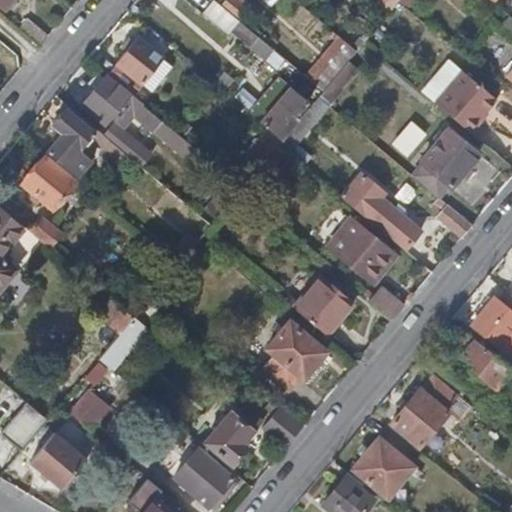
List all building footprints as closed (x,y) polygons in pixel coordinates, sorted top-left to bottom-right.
[(0,0),(0,6),(4,10),(12,0),(0,0)] [(240,21),(215,0),(214,0),(203,15),(229,34),(232,30),(251,46),(259,36),(245,25),(240,21)] [(228,0),(224,5),(241,19),(240,21),(245,25),(254,13),(248,9),(252,5),(246,0),(228,0)] [(511,37),(511,21),(508,18),(500,28),(511,37)] [(29,20),(21,31),(40,46),(49,36),(29,20)] [(259,36),(251,46),(265,57),(272,49),(259,36)] [(338,36),(304,76),(323,91),(338,73),(346,63),(355,51),(338,36)] [(110,72),(135,93),(142,83),(163,58),(138,38),(135,42),(126,52),(110,72)] [(121,48),(126,52),(135,42),(129,38),(121,48)] [(172,65),(163,58),(142,83),(152,91),(172,65)] [(347,81),(355,72),(346,63),(338,73),(347,81)] [(511,81),(502,91),(511,98),(511,65),(505,75),(511,81)] [(460,71),(433,103),(446,116),(469,135),(480,120),(478,119),(494,100),(460,71)] [(327,106),(347,81),(338,73),(323,91),(317,98),(327,106)] [(129,94),(107,75),(83,105),(106,123),(111,117),(114,119),(117,117),(118,118),(124,111),(126,113),(133,103),(127,98),(129,94)] [(271,79),(247,109),(282,139),(298,120),(295,117),(307,103),(288,86),(285,90),(271,79)] [(286,154),(327,106),(317,98),(310,106),(298,120),(282,139),(276,146),(286,154)] [(165,119),(145,102),(137,113),(157,129),(164,121),(165,119)] [(310,106),(307,103),(295,117),(298,120),(310,106)] [(93,131),(66,109),(54,124),(64,132),(49,151),(71,168),(87,148),(84,145),(93,131)] [(191,143),(164,121),(157,129),(185,151),(191,143)] [(391,143),(406,155),(425,133),(411,121),(391,143)] [(131,156),(133,158),(142,147),(120,129),(112,140),(118,146),(131,156)] [(411,176),(437,198),(446,188),(449,189),(477,155),(447,129),(418,164),(419,165),(411,176)] [(123,165),(131,156),(118,146),(111,156),(123,165)] [(274,178),(291,158),(286,154),(276,146),(259,166),(274,178)] [(241,185),(261,160),(252,153),(232,177),(241,185)] [(53,209),(75,182),(44,157),(22,184),(53,209)] [(360,176),(340,199),(396,245),(404,236),(402,234),(403,231),(372,205),(381,193),(360,176)] [(470,226),(446,206),(437,217),(461,237),(470,226)] [(0,253),(21,228),(0,210),(0,253)] [(41,215),(30,229),(52,247),(63,232),(41,215)] [(374,273),(377,276),(395,255),(350,218),(326,247),(346,263),(354,270),(367,281),(374,273)] [(179,247),(171,257),(178,264),(187,253),(179,247)] [(146,282),(155,290),(178,264),(171,257),(169,255),(146,282)] [(0,257),(0,291),(3,294),(19,273),(4,260),(0,257)] [(371,284),(377,276),(374,273),(367,281),(371,284)] [(293,308),(324,335),(352,303),(320,275),(293,308)] [(379,286),(373,294),(369,299),(393,319),(403,306),(379,286)] [(363,294),(369,299),(373,294),(366,288),(363,294)] [(98,313),(120,332),(132,319),(134,316),(111,297),(98,313)] [(495,346),(493,349),(510,365),(511,366),(511,335),(508,332),(511,326),(511,306),(509,305),(505,309),(493,300),(470,325),(495,346)] [(98,359),(112,370),(145,330),(132,319),(120,332),(98,359)] [(301,379),(323,351),(288,321),(265,348),(276,358),(266,371),(287,388),(298,377),(301,379)] [(493,349),(465,326),(449,345),(472,364),(469,368),(493,388),(507,372),(505,370),(510,365),(493,349)] [(98,363),(85,378),(93,384),(106,369),(98,363)] [(456,395),(433,375),(420,390),(418,389),(390,423),(418,446),(446,413),(443,410),(456,395)] [(87,383),(68,406),(88,423),(106,400),(87,383)] [(1,434),(20,452),(47,419),(28,402),(1,434)] [(304,425),(281,405),(260,429),(284,449),(304,425)] [(205,442),(230,464),(246,447),(241,442),(252,429),(230,411),(205,442)] [(54,432),(29,460),(62,488),(87,460),(54,432)] [(412,467),(377,438),(351,469),(378,492),(389,479),(397,485),(412,467)] [(172,478),(206,507),(231,478),(196,449),(172,478)] [(358,489),(361,484),(348,473),(321,505),(330,511),(361,511),(371,500),(358,489)] [(142,511),(172,511),(155,497),(142,511)]
